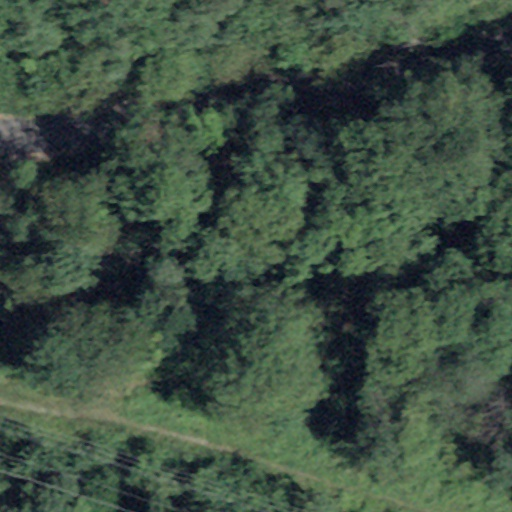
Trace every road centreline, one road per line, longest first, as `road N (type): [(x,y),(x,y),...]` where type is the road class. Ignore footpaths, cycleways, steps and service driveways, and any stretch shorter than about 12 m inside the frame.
road 1 (tertiary): [(0,134),(358,87),(511,49)]
road 2 (track): [(51,407),(470,511)]
